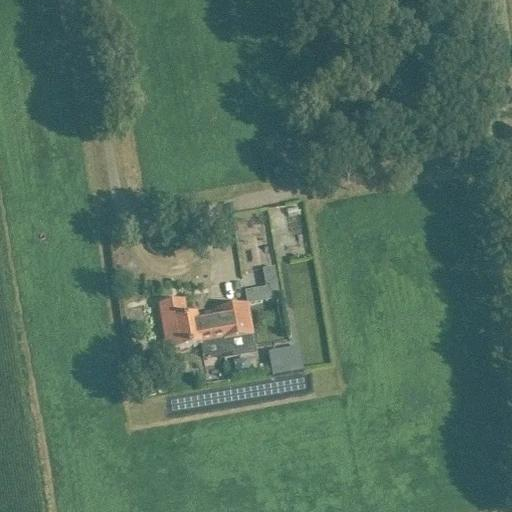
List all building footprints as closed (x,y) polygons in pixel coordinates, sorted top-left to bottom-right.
[(333,133),(319,136),(296,141),(300,161),(324,156),(337,153),(333,133)] [(248,306),(248,308),(280,302),(277,287),(274,270),(263,272),(266,289),(246,293),(248,306)] [(252,325),(248,308),(248,306),(216,311),(217,315),(213,315),(197,318),(197,317),(187,319),(184,303),(160,308),(168,352),(201,347),(217,344),(219,357),(256,350),(254,337),(253,334),(252,325)] [(268,354),(272,378),(292,374),(288,351),(268,354)] [(148,385),(145,389),(146,394),(150,398),(155,397),(158,393),(157,388),(153,385),(148,385)]
